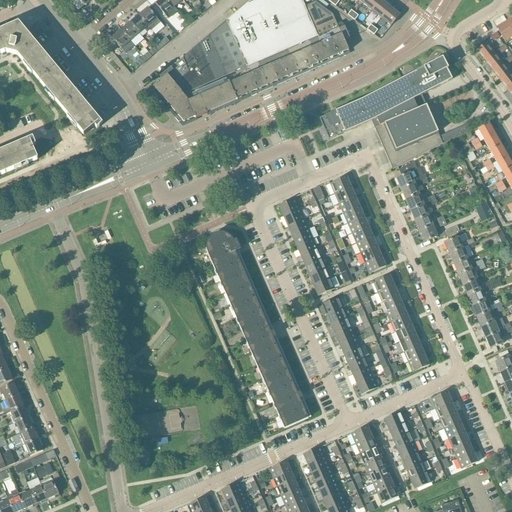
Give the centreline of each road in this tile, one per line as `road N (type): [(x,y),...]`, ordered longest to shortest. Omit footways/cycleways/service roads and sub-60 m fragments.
road 1 (residential): [(462,374),(367,159),(250,205)]
road 2 (tertiary): [(147,162),(369,69),(416,36),(441,0)]
road 3 (unclassified): [(121,511),(80,272),(50,203)]
road 4 (residential): [(346,423),(250,205)]
road 5 (residential): [(91,511),(0,302)]
road 6 (residential): [(149,511),(346,423)]
road 7 (residential): [(511,124),(452,38),(510,0)]
road 8 (residential): [(116,94),(236,0)]
road 9 (residential): [(346,423),(462,374)]
